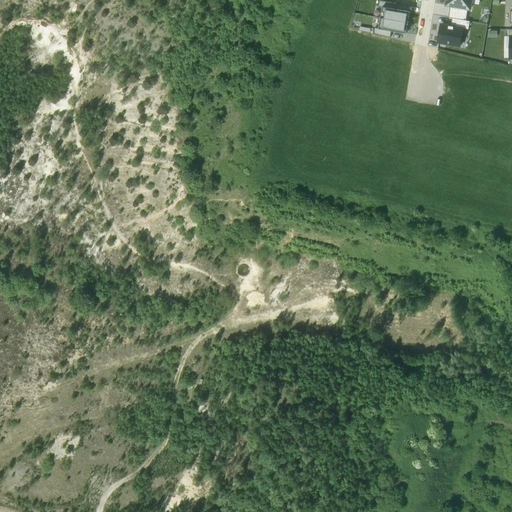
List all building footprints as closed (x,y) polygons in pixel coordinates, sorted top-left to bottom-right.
[(377,6),(381,7),(394,9),(395,3),(378,0),(377,6)] [(471,0),(447,0),(446,6),(450,6),(468,9),(470,9),(471,0)] [(466,20),(468,9),(450,6),(448,18),(452,18),(466,20)] [(381,7),(379,18),(407,23),(409,12),(394,9),(381,7)] [(406,33),(407,23),(379,18),(377,28),(390,31),(406,33)] [(469,21),(452,18),(450,27),(462,29),(468,30),(469,21)] [(462,29),(450,27),(441,25),(438,42),(459,46),(462,29)] [(389,37),(390,31),(377,28),(374,28),(373,35),(389,37)]
